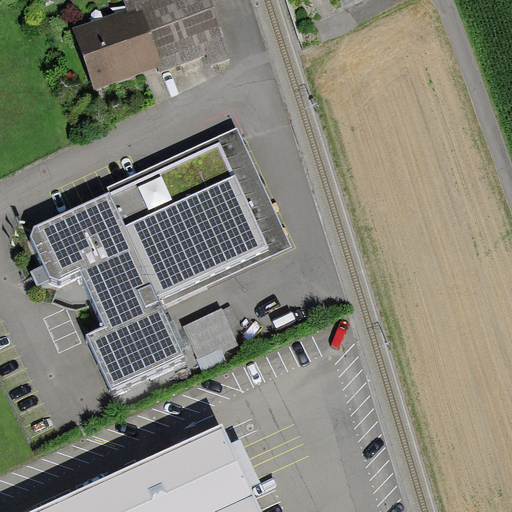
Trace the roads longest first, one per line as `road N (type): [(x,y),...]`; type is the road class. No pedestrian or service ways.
road 1 (residential): [(248,76),(0,197)]
road 2 (unknown): [(158,120),(250,309)]
road 3 (residential): [(511,184),(444,0)]
